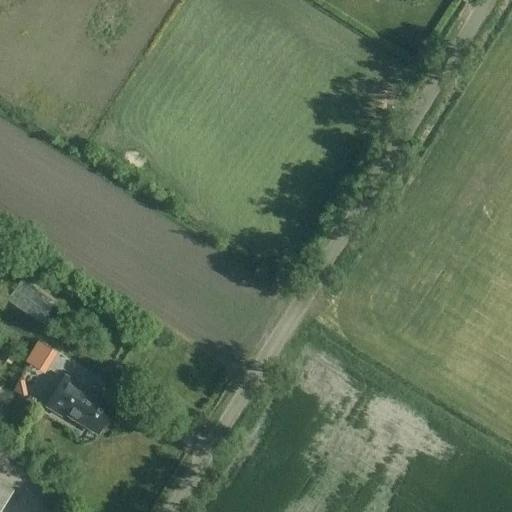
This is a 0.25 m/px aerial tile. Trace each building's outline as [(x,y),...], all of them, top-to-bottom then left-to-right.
[(56,300),(23,276),(9,297),(42,320),(56,300)] [(0,360),(11,362),(14,344),(0,341),(0,360)] [(99,434),(115,408),(65,376),(46,405),(63,416),(65,412),(99,434)] [(0,429),(11,436),(33,399),(21,392),(0,426),(0,429)] [(0,484),(0,511),(4,511),(15,495),(0,484)]
